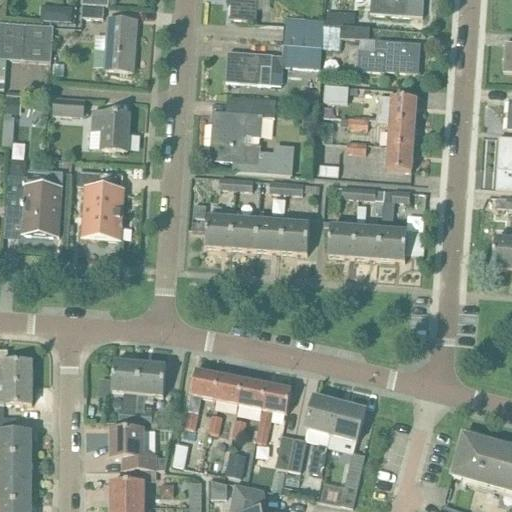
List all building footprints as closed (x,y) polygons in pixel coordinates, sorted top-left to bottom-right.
[(83,0),(83,8),(104,10),(108,10),(109,0),(83,0)] [(231,0),(230,23),(256,25),(257,10),(271,11),(271,0),(231,0)] [(371,0),(371,18),(403,20),(423,22),(424,0),(371,0)] [(42,8),(41,24),(72,26),(72,10),(57,9),(42,8)] [(103,22),(104,10),(83,8),(82,21),(103,22)] [(325,18),(324,29),(345,30),(346,19),(325,18)] [(108,23),(105,74),(133,76),(137,25),(108,23)] [(0,26),(0,94),(4,95),(7,63),(50,66),(53,30),(0,26)] [(370,32),(345,30),(324,29),(322,51),(322,53),(340,54),(341,42),(369,44),(370,32)] [(310,51),(311,31),(284,30),(283,49),(310,51)] [(359,75),(365,75),(385,77),(385,75),(419,78),(421,48),(376,45),(376,55),(361,54),(359,75)] [(511,46),(505,46),(503,76),(511,76),(511,46)] [(310,51),(283,49),(282,59),(248,58),(228,57),(226,87),(246,88),(282,90),(283,71),(321,74),(322,53),(322,51),(310,51)] [(53,67),(53,80),(63,80),(63,67),(53,67)] [(349,92),(325,90),(324,106),(347,108),(349,92)] [(304,93),(303,107),(318,108),(319,94),(304,93)] [(5,98),(4,122),(12,122),(12,118),(19,118),(21,99),(16,99),(6,98),(5,98)] [(390,126),(415,128),(417,103),(379,101),(377,125),(390,126)] [(83,106),(54,104),(53,119),(82,121),(83,106)] [(131,117),(132,106),(92,104),(91,115),(131,117)] [(213,140),(212,163),(236,164),(235,176),(291,179),(293,151),(274,150),(274,157),(259,156),(259,151),(251,150),(251,141),(260,141),(261,121),(275,122),(276,106),(246,104),(245,119),(235,119),(226,118),(215,118),(213,140)] [(303,115),(302,125),(302,131),(306,131),(312,131),(313,115),(303,115)] [(130,119),(110,117),(93,117),(92,135),(102,136),(101,154),(108,154),(128,155),(130,119)] [(3,122),(1,153),(11,154),(14,122),(12,122),(4,122),(3,122)] [(369,124),(340,122),(340,130),(348,130),(348,133),(368,135),(369,124)] [(325,146),(327,126),(317,126),(316,145),(325,146)] [(389,151),(414,152),(415,128),(390,126),(389,151)] [(511,142),(500,142),(497,173),(511,173),(511,142)] [(366,147),(347,146),(346,157),(366,158),(366,147)] [(387,175),(392,175),(412,177),(414,152),(389,151),(387,175)] [(12,162),(10,178),(26,179),(27,164),(12,162)] [(339,170),(318,169),(317,180),(338,181),(339,170)] [(22,239),(53,241),(59,241),(62,196),(64,176),(45,175),(44,191),(25,190),(26,181),(8,180),(5,221),(18,222),(18,217),(24,217),(22,239)] [(85,191),(83,223),(82,243),(121,246),(125,193),(121,193),(122,179),(102,177),(77,176),(76,190),(85,191)] [(218,193),(235,194),(236,184),(219,183),(218,193)] [(236,184),(235,194),(252,196),(253,185),(236,184)] [(286,198),(287,187),(270,186),(270,197),(286,198)] [(286,198),(303,199),(304,188),(287,187),(286,198)] [(361,193),(342,192),(342,203),(360,204),(361,193)] [(382,228),(384,205),(384,195),(361,193),(360,204),(378,204),(378,208),(375,208),(374,227),(382,228)] [(410,197),(384,195),(384,205),(409,207),(410,197)] [(234,223),(208,221),(206,252),(231,254),(234,223)] [(234,223),(231,254),(257,256),(259,225),(234,223)] [(259,225),(257,256),(282,257),(284,227),(259,225)] [(284,227),(282,257),(308,259),(310,228),(284,227)] [(331,231),(328,261),(354,263),(356,232),(332,230),(331,230),(331,231)] [(356,232),(354,263),(380,265),(382,234),(356,232)] [(382,234),(380,265),(405,267),(408,236),(382,234)] [(511,274),(511,243),(495,242),(493,273),(511,274)] [(0,387),(32,388),(32,366),(8,366),(8,355),(0,354),(0,387)] [(112,397),(138,399),(141,368),(115,366),(112,397)] [(141,368),(138,399),(136,416),(135,426),(152,428),(153,418),(144,417),(146,400),(164,401),(167,370),(141,368)] [(202,401),(215,404),(220,380),(196,375),(185,433),(195,435),(202,401)] [(244,384),(220,380),(215,404),(239,409),(244,384)] [(239,409),(262,413),(263,414),(268,389),(244,384),(239,409)] [(0,410),(5,410),(5,409),(32,409),(32,388),(0,387),(0,410)] [(292,394),(268,389),(263,414),(262,413),(255,446),(266,448),(272,415),(287,418),(292,394)] [(306,433),(331,440),(339,412),(330,409),(331,405),(315,400),(306,433)] [(348,414),(339,412),(331,440),(328,451),(328,452),(340,455),(344,443),(357,447),(366,414),(350,410),(348,414)] [(135,426),(136,416),(119,414),(118,425),(135,426)] [(219,439),(223,422),(212,419),(208,437),(219,439)] [(243,443),(246,426),(235,424),(232,441),(243,443)] [(32,435),(0,434),(0,458),(31,459),(32,435)] [(123,474),(143,474),(165,474),(167,462),(155,462),(155,461),(143,461),(144,434),(111,434),(111,462),(123,462),(123,474)] [(511,451),(463,438),(452,479),(511,495),(511,451)] [(290,475),(295,443),(281,440),(275,472),(290,475)] [(295,443),(290,475),(300,477),(307,445),(295,443)] [(177,448),(173,469),(185,471),(189,450),(177,448)] [(314,449),(308,477),(322,480),(328,452),(328,451),(319,449),(318,450),(314,449)] [(352,457),(340,510),(349,511),(353,511),(365,460),(352,457)] [(0,482),(31,483),(31,459),(0,458),(0,482)] [(241,483),(245,467),(228,464),(225,480),(241,483)] [(275,475),(271,494),(281,496),(285,477),(275,475)] [(288,477),(286,488),(298,490),(300,480),(288,477)] [(0,506),(31,507),(31,483),(0,482),(0,506)] [(111,510),(144,510),(144,486),(111,486),(111,510)] [(189,511),(202,511),(202,487),(190,487),(189,511)] [(262,511),(265,502),(264,495),(235,489),(230,511),(262,511)]
